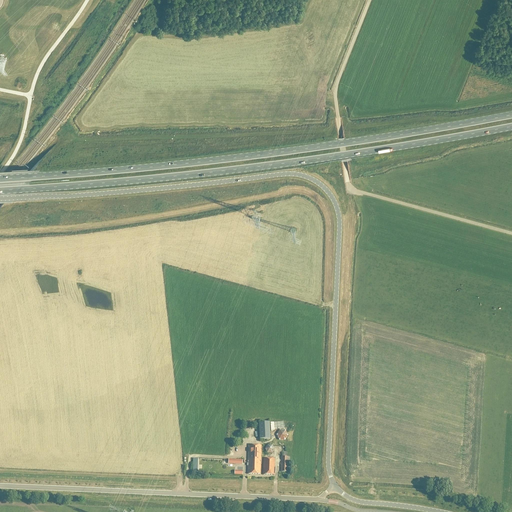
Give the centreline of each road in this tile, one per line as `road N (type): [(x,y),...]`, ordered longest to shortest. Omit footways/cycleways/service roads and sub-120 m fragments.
road 1 (unclassified): [(0,199),(283,174),(321,185),(339,220),(328,462),(335,485)]
road 2 (primary): [(0,190),(257,167),(511,126)]
road 3 (primary): [(511,115),(275,153),(0,179)]
road 4 (unclassified): [(335,485),(320,499),(0,485)]
